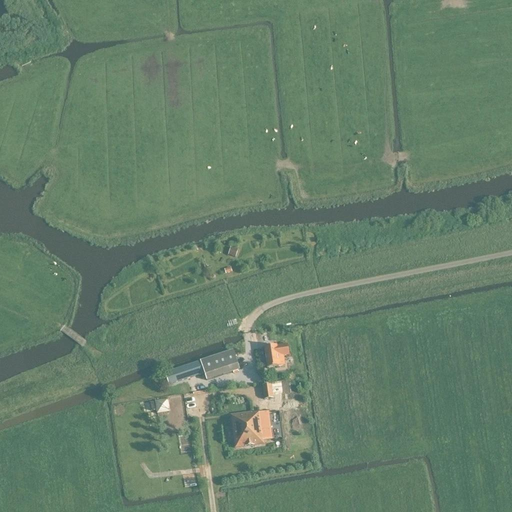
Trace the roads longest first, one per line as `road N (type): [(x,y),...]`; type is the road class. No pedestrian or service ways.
road 1 (unclassified): [(251,379),(249,331),(261,309),(511,253)]
road 2 (track): [(261,309),(114,362),(38,312)]
road 3 (track): [(251,379),(198,387),(213,511)]
